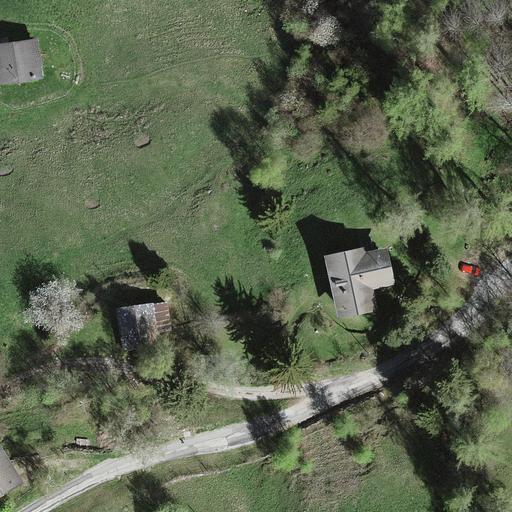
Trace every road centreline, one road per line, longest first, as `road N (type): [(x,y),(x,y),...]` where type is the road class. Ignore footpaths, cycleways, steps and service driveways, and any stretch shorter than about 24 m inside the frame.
road 1 (unclassified): [(511,270),(448,329),(377,375),(237,435),(128,464),(32,511)]
road 2 (track): [(331,396),(318,387),(229,390),(80,362),(0,387)]
